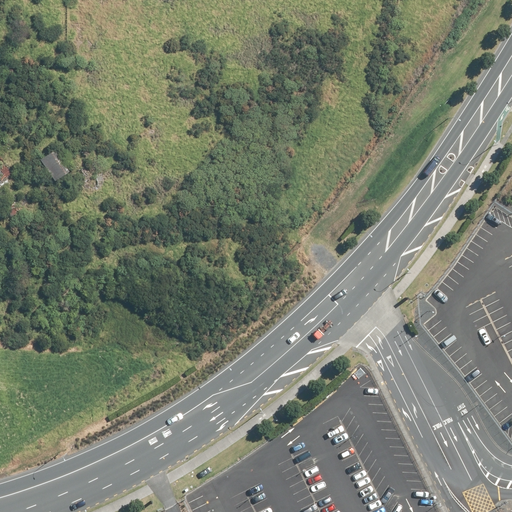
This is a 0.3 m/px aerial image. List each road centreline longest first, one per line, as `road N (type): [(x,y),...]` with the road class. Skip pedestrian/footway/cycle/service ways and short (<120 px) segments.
road 1 (tertiary): [(0,488),(165,416),(288,323),(408,197),(511,44)]
road 2 (tertiary): [(511,90),(383,264),(317,332),(190,431),(29,511)]
road 3 (track): [(337,276),(271,232),(200,218),(81,215)]
